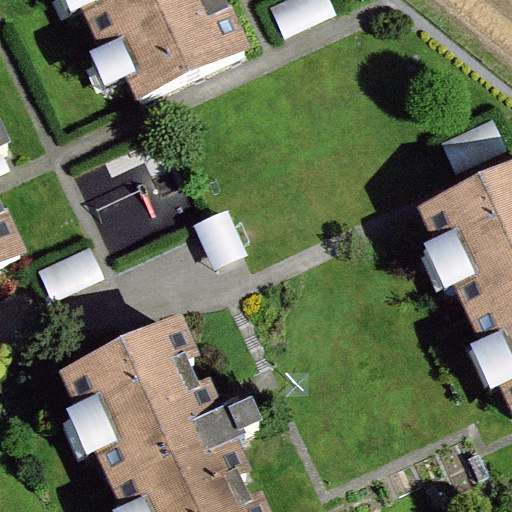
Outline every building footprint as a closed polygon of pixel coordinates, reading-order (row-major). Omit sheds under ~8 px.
[(214,0),(95,0),(145,103),(242,57),(214,0)] [(82,178),(109,240),(172,214),(145,152),(82,178)] [(511,194),(432,227),(511,423),(511,194)] [(0,270),(18,262),(0,224),(0,270)] [(179,350),(72,394),(120,511),(245,511),(200,401),(179,350)]
